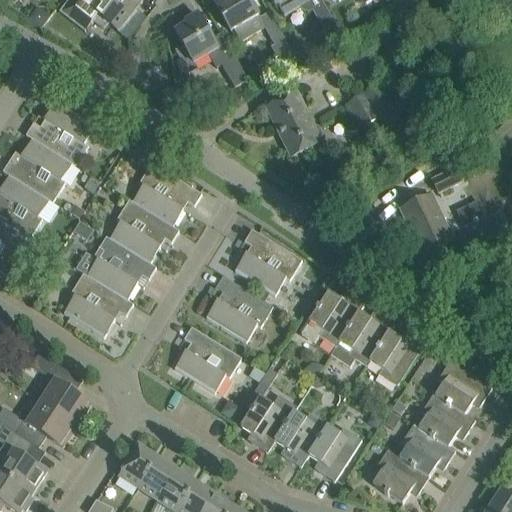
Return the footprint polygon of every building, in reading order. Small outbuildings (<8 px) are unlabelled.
[(70,0),(59,14),(85,34),(98,18),(119,34),(142,4),(137,0),(70,0)] [(265,29),(253,8),(248,0),(226,0),(215,7),(231,33),(233,32),(240,44),(265,29)] [(260,0),(261,1),(263,0),(271,0),(276,7),(277,6),(284,18),(300,8),(303,11),(307,12),(311,10),(324,34),(335,27),(319,0),(260,0)] [(187,27),(175,34),(184,48),(176,52),(180,60),(185,70),(194,65),(194,66),(209,57),(217,70),(223,66),(222,65),(233,59),(220,36),(212,41),(208,34),(198,17),(186,24),(187,27)] [(233,59),(222,65),(223,66),(236,89),(248,84),(233,59)] [(381,85),(346,106),(361,132),(378,122),(383,131),(402,120),(381,85)] [(296,94),(284,100),(266,109),(292,160),(322,145),(296,94)] [(32,142),(72,167),(76,169),(89,149),(85,147),(96,129),(56,104),(44,123),(47,124),(43,132),(34,126),(26,138),(32,142)] [(62,183),(72,167),(32,142),(22,159),(24,161),(20,168),(11,162),(3,175),(9,179),(49,203),(53,206),(66,185),(62,183)] [(143,189),(133,205),(173,230),(184,213),(181,211),(185,204),(194,209),(202,197),(152,166),(141,183),(139,187),(143,189)] [(433,182),(439,195),(461,184),(455,172),(433,182)] [(39,220),(49,203),(9,179),(0,193),(0,196),(1,197),(0,199),(0,223),(26,240),(30,242),(43,222),(39,220)] [(453,243),(431,198),(401,212),(423,257),(453,243)] [(173,230),(133,205),(129,203),(117,223),(120,226),(110,242),(150,267),(161,249),(158,248),(163,240),(172,246),(179,234),(173,230)] [(497,240),(487,219),(465,229),(473,244),(467,247),(470,253),(497,240)] [(0,274),(7,279),(18,262),(20,259),(16,256),(26,240),(0,223),(0,274)] [(80,224),(73,235),(87,243),(94,233),(80,224)] [(235,274),(252,285),(275,299),(286,282),(290,284),(302,263),(252,233),(245,245),(254,250),(249,258),(246,256),(235,274)] [(156,271),(150,267),(110,242),(106,240),(94,260),(97,262),(87,279),(128,303),(138,286),(135,284),(140,277),(149,283),(156,271)] [(67,269),(58,263),(49,277),(58,283),(67,269)] [(87,279),(84,276),(81,280),(71,297),(75,299),(64,316),(104,341),(115,323),(113,321),(117,314),(126,319),(134,307),(128,303),(87,279)] [(206,321),(223,331),(246,346),(257,328),(261,330),(273,310),(223,279),(216,291),(225,297),(220,304),(218,303),(206,321)] [(318,311),(309,325),(302,336),(315,344),(318,338),(336,350),(360,315),(364,308),(347,297),(340,302),(329,295),(318,311)] [(360,315),(336,350),(331,358),(350,370),(356,362),(367,370),(371,364),(390,335),(394,328),(377,317),(371,322),(360,315)] [(215,397),(225,380),(225,379),(229,382),(242,361),(209,341),(192,330),(184,342),(193,348),(189,355),(186,354),(175,372),(215,397)] [(390,335),(371,364),(382,372),(379,377),(397,389),(414,364),(424,348),(407,337),(401,342),(390,335)] [(59,369),(39,356),(31,369),(51,382),(59,369)] [(444,386),(436,398),(466,418),(473,407),(481,409),(492,392),(450,364),(438,383),(444,386)] [(41,405),(77,428),(91,406),(55,383),(41,405)] [(476,424),(466,418),(436,398),(434,397),(422,415),(427,419),(420,430),(449,450),(456,439),(465,441),(476,424)] [(268,456),(275,444),(295,415),(297,411),(279,398),(273,408),(260,400),(241,429),(252,437),(251,445),(268,456)] [(398,403),(393,412),(401,418),(407,409),(398,403)] [(77,428),(41,405),(27,427),(63,450),(77,428)] [(24,423),(4,410),(0,416),(0,425),(5,429),(16,436),(24,423)] [(295,415),(275,444),(286,451),(284,459),(301,471),(309,459),(328,429),(310,417),(306,422),(295,415)] [(449,450),(420,430),(414,427),(402,445),(408,449),(400,461),(430,480),(437,469),(445,471),(456,454),(449,450)] [(0,473),(33,495),(47,474),(24,458),(32,446),(16,436),(5,429),(0,436),(0,444),(4,447),(0,453),(0,473)] [(335,485),(346,468),(362,443),(344,431),(340,437),(328,429),(309,459),(320,466),(318,474),(335,485)] [(119,479),(139,491),(158,461),(139,448),(119,479)] [(418,497),(430,480),(400,461),(388,453),(376,471),(381,475),(373,487),(403,507),(410,495),(418,497)] [(177,473),(158,461),(139,491),(158,504),(177,473)] [(0,504),(11,511),(22,511),(33,495),(0,473),(0,504)] [(177,473),(158,504),(170,511),(179,511),(196,486),(177,473)] [(206,511),(215,498),(196,486),(179,511),(206,511)] [(511,511),(511,500),(501,493),(488,511),(511,511)] [(233,511),(234,510),(215,498),(206,511),(233,511)] [(90,511),(112,511),(113,511),(96,503),(90,511)]
